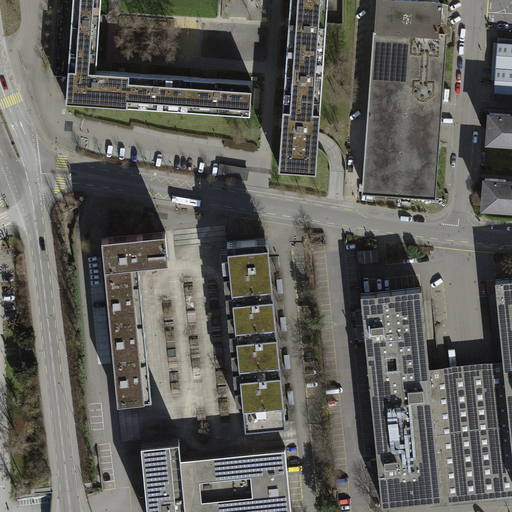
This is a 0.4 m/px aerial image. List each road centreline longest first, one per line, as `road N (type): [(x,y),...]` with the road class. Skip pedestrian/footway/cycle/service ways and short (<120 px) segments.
road 1 (unclassified): [(25,172),(458,233)]
road 2 (secondary): [(31,194),(70,511)]
road 3 (unclassified): [(458,233),(474,0)]
